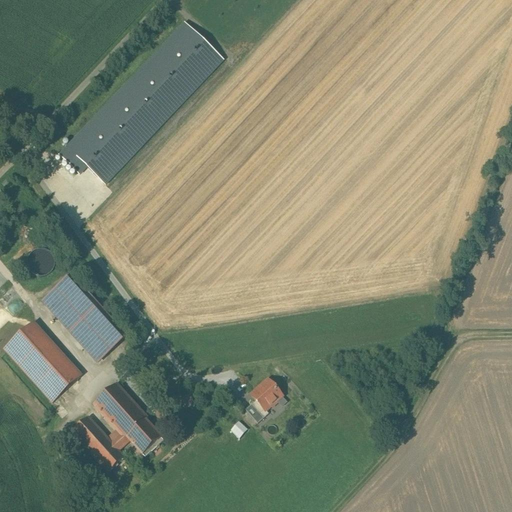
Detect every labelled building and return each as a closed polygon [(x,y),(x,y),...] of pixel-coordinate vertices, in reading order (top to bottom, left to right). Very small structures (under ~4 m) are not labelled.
[(223,62),(184,24),(59,156),(80,175),(87,167),(106,185),(223,62)] [(41,246),(24,259),(39,277),(56,263),(41,246)] [(65,276),(36,303),(93,365),(122,339),(65,276)] [(78,379),(31,325),(1,351),(48,405),(78,379)] [(268,381),(251,396),(256,402),(265,411),(271,406),(272,408),(277,403),(276,402),(282,397),(268,381)] [(112,390),(93,407),(114,429),(128,444),(141,458),(159,441),(112,390)] [(265,411),(256,402),(252,406),(260,415),(254,420),(257,424),(268,415),(265,411)] [(260,415),(252,406),(246,411),(254,420),(260,415)] [(104,437),(87,419),(72,434),(109,474),(125,459),(119,452),(104,437)] [(104,437),(119,452),(128,444),(114,429),(104,437)]
